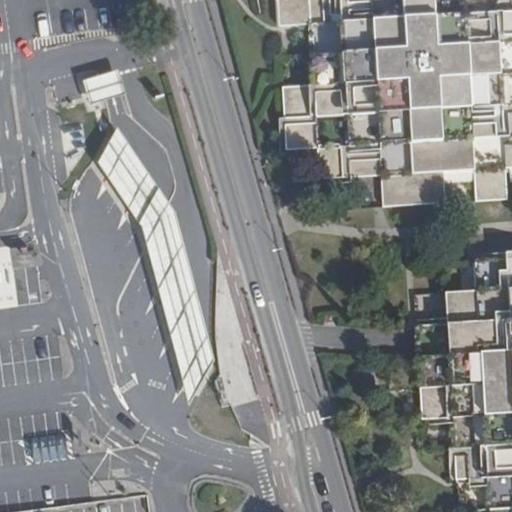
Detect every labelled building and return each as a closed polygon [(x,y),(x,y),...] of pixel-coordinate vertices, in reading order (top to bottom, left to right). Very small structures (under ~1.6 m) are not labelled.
[(511,0),(278,0),(280,31),(311,28),(314,89),(283,90),(287,152),(318,151),(319,181),(381,178),(383,209),(445,205),(443,175),(474,173),(476,203),(507,202),(505,171),(511,170),(511,0)] [(126,95),(120,72),(106,76),(84,82),(91,106),(113,99),(126,95)] [(190,408),(215,364),(205,324),(200,307),(194,283),(188,261),(182,235),(177,215),(165,198),(155,184),(144,167),(135,154),(122,135),(118,129),(99,165),(101,169),(114,188),(123,201),(135,219),(143,230),(144,234),(150,258),(155,278),(162,304),(168,326),(175,350),(180,370),(187,397),(190,408)] [(511,511),(511,260),(475,263),(476,294),(446,296),(447,327),(416,330),(417,343),(422,422),(454,420),(458,482),(488,480),(489,510),(511,509),(511,511)] [(148,511),(146,495),(15,511),(148,511)]
